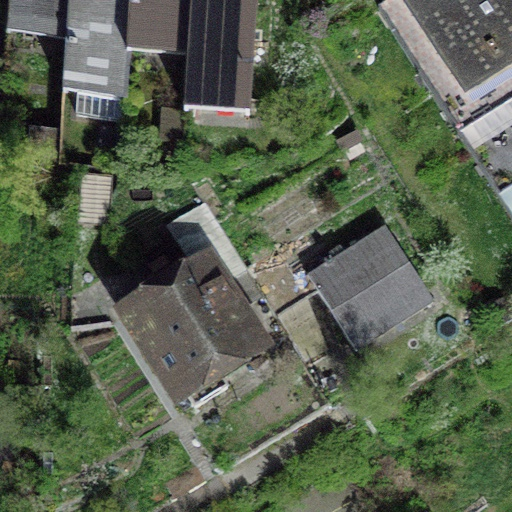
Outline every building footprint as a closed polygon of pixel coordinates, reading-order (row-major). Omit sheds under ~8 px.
[(8,0),(0,120),(0,160),(61,165),(67,82),(71,0),(8,0)] [(71,0),(67,82),(126,86),(129,40),(131,0),(71,0)] [(131,0),(129,40),(190,44),(192,1),(191,0),(131,0)] [(511,0),(389,0),(377,8),(511,222),(511,0)] [(192,1),(190,44),(187,98),(248,101),(253,4),(192,1)] [(251,279),(203,203),(166,226),(195,272),(125,316),(178,399),(184,395),(193,409),(226,388),(217,374),(258,348),(235,312),(262,295),(251,279)] [(431,304),(382,228),(345,251),(331,228),(292,253),(316,291),(355,352),(431,304)] [(316,291),(292,253),(251,279),(262,295),(276,317),(316,291)]
